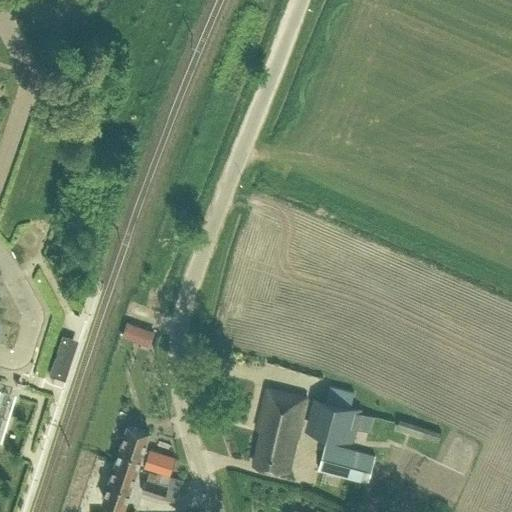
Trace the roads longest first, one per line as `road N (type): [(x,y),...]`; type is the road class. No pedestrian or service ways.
road 1 (unclassified): [(215,511),(178,384),(180,324),(300,0)]
road 2 (unclassified): [(0,177),(27,65),(0,15)]
